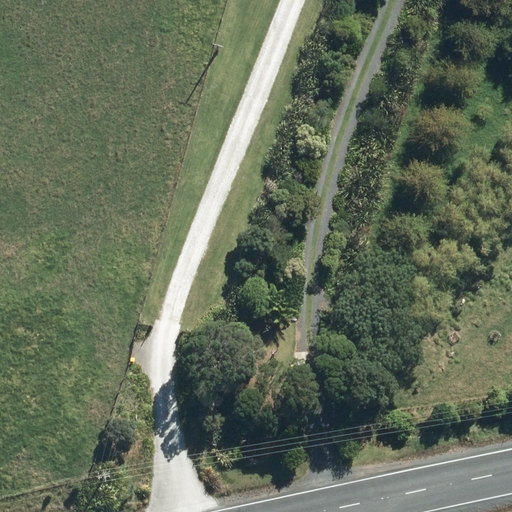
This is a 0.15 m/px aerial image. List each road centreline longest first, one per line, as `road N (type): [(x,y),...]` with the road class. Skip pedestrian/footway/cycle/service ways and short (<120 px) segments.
road 1 (unknown): [(159,511),(145,308),(153,269),(263,0)]
road 2 (secondary): [(330,511),(511,473)]
